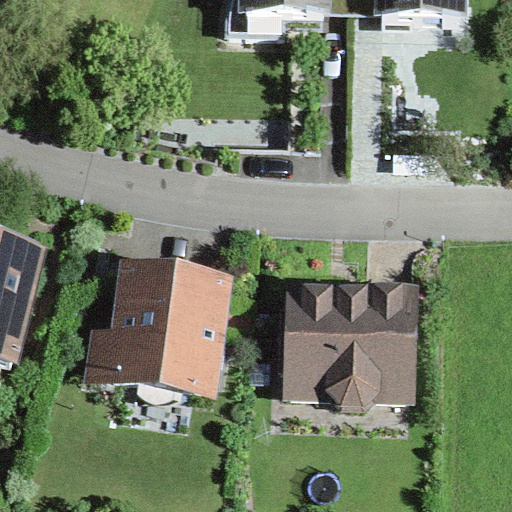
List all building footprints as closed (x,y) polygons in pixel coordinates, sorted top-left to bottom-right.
[(323,0),(353,1),(353,0),(231,0),(231,1),(228,11),(227,19),(226,30),(226,43),(285,44),(285,25),(323,26),(323,0)] [(383,1),(382,27),(459,29),(459,0),(353,0),(353,1),(383,1)] [(0,246),(0,371),(10,373),(39,257),(0,246)] [(223,294),(129,281),(114,385),(208,398),(223,294)] [(410,393),(413,303),(293,298),(290,388),(332,390),(331,397),(344,410),(362,411),(375,398),(376,391),(410,393)]
